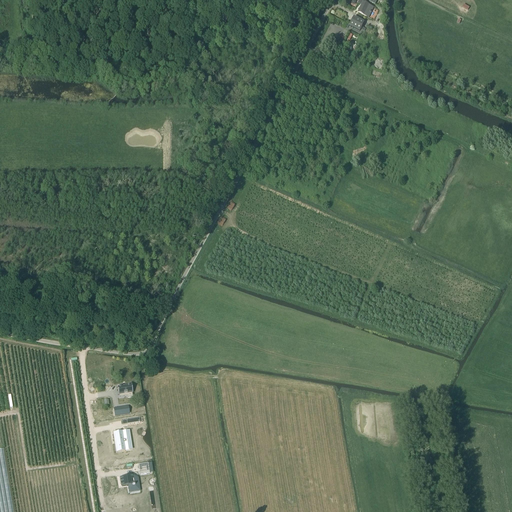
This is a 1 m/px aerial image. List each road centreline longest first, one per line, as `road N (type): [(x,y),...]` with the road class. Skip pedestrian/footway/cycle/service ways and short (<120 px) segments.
road 1 (unclassified): [(0,333),(146,351),(332,0)]
road 2 (track): [(369,282),(248,235),(220,210)]
